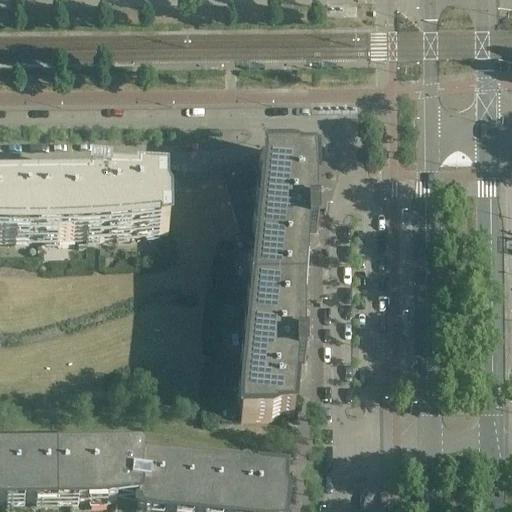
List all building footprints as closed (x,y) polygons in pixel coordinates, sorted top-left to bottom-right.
[(304,310),(306,273),(301,273),(300,250),(308,250),(309,249),(311,248),(313,247),(315,245),(316,243),(316,241),(316,240),(316,219),(315,219),(307,219),(309,192),(316,192),(315,164),(300,164),(291,160),(264,161),(264,170),(255,171),(244,173),(233,175),(222,178),(238,235),(258,229),(259,229),(262,237),(255,244),(255,271),(256,271),(259,279),(253,286),(252,286),(252,301),(253,301),(256,309),(250,316),(249,316),(249,331),(250,331),(253,339),(247,345),(246,345),(246,360),(247,360),(250,368),(244,375),(243,375),(243,398),(244,398),(247,406),(241,413),(240,413),(240,424),(270,424),(279,420),(294,420),(295,392),(295,386),(298,385),(299,385),(301,384),(303,382),(305,380),(306,377),(307,376),(307,375),(308,373),(308,371),(307,369),(307,367),(306,366),(304,367),(304,350),(303,350),(295,351),(295,349),(296,345),(298,310),(304,310)] [(168,239),(167,214),(163,206),(163,192),(135,190),(135,191),(108,189),(88,187),(83,189),(80,192),(77,197),(77,202),(55,201),(55,196),(16,196),(16,201),(0,202),(0,246),(15,247),(22,244),(23,244),(28,246),(43,246),(48,244),(49,244),(57,247),(86,245),(86,244),(90,242),(91,242),(99,245),(115,243),(115,242),(120,240),(121,240),(129,242),(129,243),(145,240),(149,238),(150,238),(158,240),(158,241),(168,239)] [(117,499),(115,462),(100,460),(99,458),(76,460),(75,453),(36,453),(36,460),(12,459),(12,461),(0,460),(0,506),(6,507),(14,505),(19,505),(19,506),(35,507),(35,506),(44,505),(48,505),(56,506),(64,505),(69,504),(77,506),(78,507),(94,505),(94,504),(98,504),(99,504),(107,506),(117,505),(117,499)] [(138,499),(142,466),(142,465),(142,461),(142,459),(142,457),(141,456),(141,455),(140,454),(139,454),(137,453),(136,453),(115,453),(115,462),(117,499),(138,499)] [(286,511),(288,498),(285,489),(286,473),(258,471),(258,477),(245,475),(245,477),(216,472),(216,474),(187,470),(186,471),(157,467),(157,468),(142,466),(138,499),(136,511),(286,511)]
